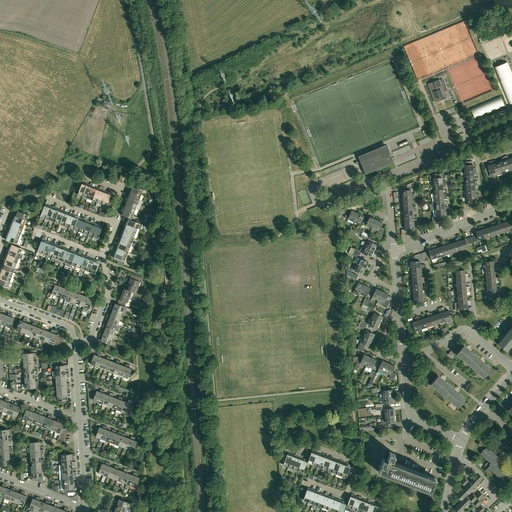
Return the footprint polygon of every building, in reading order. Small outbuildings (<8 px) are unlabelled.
[(511,103),(511,71),(508,62),(494,67),(509,104),(511,103)] [(486,89),(487,93),(495,90),(491,78),(485,80),(487,86),(482,88),(483,90),(486,89)] [(435,101),(446,97),(440,80),(428,84),(435,101)] [(501,96),(473,108),(476,117),(486,113),(486,114),(505,106),(501,96)] [(369,157),(360,161),(365,173),(376,169),(377,170),(380,169),(379,167),(393,161),(388,149),(377,154),(376,151),(367,154),(369,157)] [(503,161),(500,162),(503,173),(506,172),(505,170),(508,169),(505,157),(502,158),(503,161)] [(497,175),(503,173),(500,162),(496,163),(495,160),(492,161),(497,175)] [(489,171),(490,174),(490,176),(492,177),(497,175),(492,161),(490,162),(490,165),(487,166),(487,165),(483,166),(485,172),(489,171)] [(443,173),(436,174),(436,178),(433,178),(433,176),(430,176),(430,181),(433,181),(433,185),(445,183),(445,181),(442,181),(442,177),(443,177),(443,173)] [(78,194),(83,196),(87,186),(84,185),(85,183),(79,181),(76,189),(79,190),(78,194)] [(87,200),(88,198),(92,200),(96,190),(94,189),(95,184),(93,183),(92,186),(87,200)] [(82,198),(87,200),(92,186),(90,185),(88,190),(86,189),(87,186),(83,196),(82,198)] [(132,188),(131,191),(141,195),(143,190),(131,185),(130,187),(132,188)] [(99,191),(96,190),(92,200),(97,202),(103,187),(100,186),(99,191)] [(105,188),(103,187),(97,202),(96,205),(101,207),(102,204),(105,195),(106,193),(103,192),(105,188)] [(128,192),(127,195),(139,199),(141,195),(131,191),(130,193),(128,192)] [(107,205),(111,193),(109,192),(107,197),(105,196),(105,195),(102,204),(107,205)] [(128,198),(127,200),(137,204),(139,199),(127,195),(126,197),(128,198)] [(124,202),(123,204),(135,209),(137,204),(127,200),(126,203),(124,202)] [(45,204),(40,216),(45,218),(49,208),(47,207),(47,205),(45,204)] [(124,207),(123,210),(134,214),(135,209),(123,204),(122,206),(124,207)] [(45,218),(50,220),(55,208),(52,207),(52,209),(49,208),(45,218)] [(50,220),(55,222),(59,212),(56,211),(57,209),(55,208),(50,220)] [(120,214),(132,219),(134,214),(123,210),(122,212),(121,211),(120,214)] [(344,217),(348,219),(354,222),(358,213),(351,210),(349,216),(346,214),(344,217)] [(16,211),(14,215),(26,220),(28,215),(27,215),(28,212),(23,211),(23,213),(16,211)] [(55,222),(59,224),(64,212),(62,211),(61,213),(59,212),(55,222)] [(59,224),(64,226),(68,215),(66,214),(66,212),(64,212),(59,224)] [(354,222),(360,224),(364,216),(358,213),(354,222)] [(64,226),(69,227),(74,215),(71,214),(71,216),(68,215),(64,226)] [(13,218),(12,220),(24,225),(26,220),(14,215),(14,216),(16,216),(15,218),(13,218)] [(69,227),(74,229),(78,219),(75,218),(76,216),(74,215),(69,227)] [(366,225),(372,228),(376,219),(370,217),(366,225)] [(74,229),(78,231),(83,219),(81,218),(80,220),(78,219),(74,229)] [(78,231),(83,233),(87,223),(85,222),(86,220),(83,219),(78,231)] [(142,224),(127,219),(126,221),(128,222),(127,224),(140,229),(142,224)] [(382,222),(376,219),(372,228),(378,231),(376,234),(380,236),(383,229),(379,228),(382,222)] [(504,223),(500,224),(503,232),(509,230),(506,219),(503,220),(504,223)] [(13,223),(12,225),(22,229),(24,225),(12,220),(11,222),(13,223)] [(83,233),(88,235),(93,223),(91,222),(90,224),(87,223),(83,233)] [(500,224),(497,225),(496,222),(493,223),(497,234),(503,232),(500,224)] [(88,235),(93,237),(97,226),(94,225),(95,223),(93,223),(88,235)] [(492,227),(488,228),(491,236),(497,234),(493,223),(491,223),(492,227)] [(136,233),(137,228),(140,229),(127,224),(126,227),(124,226),(123,228),(136,233)] [(9,227),(8,230),(20,234),(22,229),(12,225),(11,228),(9,227)] [(99,227),(97,226),(93,237),(98,239),(103,226),(100,225),(99,227)] [(488,228),(485,229),(484,226),(481,227),(485,238),(491,236),(488,228)] [(476,232),(477,235),(478,240),(485,238),(481,227),(478,228),(479,230),(476,232)] [(124,231),(123,234),(134,238),(136,233),(123,228),(122,230),(124,231)] [(9,233),(8,235),(19,239),(20,234),(8,230),(7,232),(9,233)] [(121,235),(120,238),(132,242),(134,238),(123,234),(122,236),(121,235)] [(5,239),(17,244),(19,239),(8,235),(8,238),(6,237),(5,239)] [(465,239),(462,240),(461,237),(458,238),(462,250),(468,248),(467,244),(465,239)] [(121,241),(120,243),(130,247),(132,242),(120,238),(119,240),(121,241)] [(457,242),(453,243),(456,252),(462,250),(458,238),(456,239),(457,242)] [(42,239),(37,252),(36,254),(41,256),(46,243),(44,242),(45,240),(42,239)] [(368,241),(365,247),(374,251),(376,245),(368,241)] [(453,243),(450,244),(449,241),(446,242),(450,254),(456,252),(453,243)] [(49,244),(46,243),(41,256),(42,256),(42,254),(47,255),(52,243),(50,242),(49,244)] [(444,246),(441,247),(443,255),(450,254),(446,242),(443,243),(444,246)] [(47,255),(52,257),(56,247),(53,246),(54,244),(52,243),(47,255)] [(117,245),(116,247),(128,252),(130,247),(120,243),(119,246),(117,245)] [(22,248),(10,244),(9,246),(11,247),(10,250),(20,253),(22,248)] [(441,247),(437,248),(436,245),(434,246),(437,257),(443,255),(441,247)] [(52,257),(56,259),(61,247),(59,246),(58,248),(56,247),(52,257)] [(430,256),(431,259),(437,257),(434,246),(431,247),(432,250),(428,251),(430,256)] [(56,259),(61,261),(65,251),(63,250),(64,248),(61,247),(56,259)] [(117,250),(116,253),(126,257),(128,252),(116,247),(115,250),(117,250)] [(365,247),(362,253),(371,257),(374,251),(365,247)] [(7,251),(6,254),(19,258),(20,253),(10,250),(9,252),(7,251)] [(68,252),(65,251),(61,261),(66,263),(71,250),(69,250),(68,252)] [(73,251),(71,250),(66,263),(65,265),(70,267),(75,254),(72,253),(73,251)] [(77,255),(75,254),(70,267),(75,269),(76,266),(80,254),(78,253),(77,255)] [(124,262),(126,257),(116,253),(115,255),(113,255),(112,257),(124,262)] [(8,257),(7,259),(17,263),(19,258),(6,254),(6,256),(8,257)] [(75,269),(79,271),(84,258),(82,257),(83,255),(80,254),(76,266),(76,267),(75,269)] [(80,271),(80,268),(85,270),(90,258),(88,257),(87,259),(84,258),(79,271),(80,271)] [(85,270),(90,272),(94,262),(91,261),(92,259),(90,258),(85,270)] [(360,258),(357,264),(365,268),(368,262),(360,258)] [(4,261),(3,263),(15,268),(17,263),(7,259),(6,262),(4,261)] [(95,274),(100,262),(97,261),(96,263),(94,262),(90,272),(95,274)] [(4,266),(3,269),(13,273),(15,268),(3,263),(2,265),(4,266)] [(363,274),(365,268),(357,264),(354,270),(363,274)] [(0,270),(0,272),(11,277),(13,273),(3,269),(2,271),(0,270)] [(0,278),(9,282),(11,277),(0,272),(0,275),(0,276),(0,278)] [(131,278),(129,284),(137,287),(139,281),(142,282),(143,278),(131,274),(130,277),(131,278)] [(0,284),(7,287),(9,282),(0,278),(0,284)] [(128,287),(127,289),(131,291),(135,293),(137,287),(129,284),(125,282),(124,286),(128,287)] [(354,291),(360,294),(364,285),(358,282),(354,291)] [(51,294),(56,296),(61,283),(59,283),(58,285),(55,284),(51,294)] [(56,296),(61,297),(64,288),(62,287),(63,284),(61,283),(56,296)] [(360,294),(366,296),(370,288),(364,285),(360,294)] [(61,297),(65,299),(64,301),(65,301),(70,287),(68,286),(67,289),(64,288),(61,297)] [(65,301),(69,303),(74,292),(71,291),(72,288),(70,287),(65,301)] [(119,289),(117,292),(129,297),(131,291),(127,289),(123,288),(122,290),(119,289)] [(372,297),(378,300),(382,291),(376,288),(372,297)] [(69,303),(70,301),(75,303),(79,290),(78,290),(76,293),(74,292),(69,303)] [(82,291),(79,290),(75,303),(74,306),(79,307),(80,305),(79,305),(83,295),(80,294),(82,291)] [(388,294),(382,291),(378,300),(384,303),(382,306),(387,308),(390,302),(386,300),(388,294)] [(127,303),(129,297),(117,292),(116,295),(119,297),(118,299),(120,300),(119,303),(125,306),(126,302),(127,303)] [(86,296),(83,295),(79,305),(80,305),(84,307),(89,294),(87,293),(86,296)] [(91,295),(89,294),(84,307),(89,308),(90,307),(91,307),(92,304),(91,303),(93,299),(90,298),(91,295)] [(111,305),(110,307),(123,311),(125,307),(115,303),(114,306),(111,305)] [(110,307),(110,309),(113,310),(111,313),(121,316),(123,311),(110,307)] [(449,311),(445,312),(444,309),(442,310),(445,321),(452,319),(449,311)] [(440,313),(437,315),(439,323),(445,321),(442,310),(439,311),(440,313)] [(1,324),(5,326),(10,313),(8,313),(7,316),(4,314),(1,324)] [(5,326),(10,328),(11,325),(13,326),(15,323),(13,322),(14,318),(11,317),(12,314),(10,313),(5,326)] [(107,314),(107,316),(119,321),(121,316),(111,313),(110,315),(107,314)] [(374,313),(371,319),(380,323),(383,317),(374,313)] [(437,315),(433,316),(432,313),(430,314),(433,325),(439,323),(437,315)] [(428,317),(424,318),(427,327),(433,325),(430,314),(427,314),(428,317)] [(107,316),(106,318),(109,319),(108,322),(117,325),(119,321),(107,316)] [(424,318),(421,320),(420,317),(417,318),(421,329),(427,327),(424,318)] [(412,335),(413,334),(416,334),(415,331),(421,329),(417,318),(415,318),(416,321),(412,322),(413,326),(411,327),(412,335)] [(19,320),(16,330),(21,332),(25,319),(24,319),(22,321),(19,320)] [(21,332),(25,334),(29,324),(26,323),(27,320),(25,319),(21,332)] [(371,319),(369,325),(368,325),(377,329),(380,323),(371,319)] [(25,334),(30,335),(35,323),(33,322),(32,325),(29,324),(25,334)] [(104,324),(103,325),(116,330),(117,325),(108,322),(107,325),(104,324)] [(30,335),(35,337),(38,328),(36,327),(37,324),(35,323),(30,335)] [(103,325),(102,327),(105,329),(104,331),(114,335),(116,330),(103,325)] [(35,337),(39,339),(44,326),(42,326),(41,329),(38,328),(35,337)] [(39,339),(44,341),(48,331),(45,330),(46,327),(44,326),(39,339)] [(44,341),(49,343),(54,330),(52,329),(50,332),(48,331),(44,341)] [(55,340),(56,337),(57,335),(54,334),(55,331),(54,330),(49,343),(54,344),(54,343),(55,340)] [(366,330),(363,336),(372,340),(375,334),(366,330)] [(511,332),(510,330),(501,340),(498,344),(506,351),(511,344),(511,332)] [(103,334),(100,333),(100,335),(112,340),(114,335),(104,331),(103,334)] [(100,335),(99,337),(102,338),(101,341),(110,344),(112,340),(100,335)] [(369,346),(372,340),(363,336),(360,342),(369,346)] [(464,345),(462,346),(460,349),(458,351),(456,353),(456,354),(470,366),(478,357),(464,345)] [(100,353),(98,353),(97,355),(94,354),(90,364),(95,366),(100,353)] [(95,366),(100,368),(104,358),(101,357),(102,354),(100,353),(95,366)] [(360,363),(366,366),(370,357),(364,354),(360,363)] [(106,359),(104,358),(100,368),(105,369),(109,357),(107,356),(106,359)] [(105,369),(109,371),(113,362),(110,361),(111,358),(109,357),(105,369)] [(369,367),(372,368),(376,360),(370,357),(366,366),(366,367),(369,368),(369,367)] [(491,369),(484,362),(478,357),(470,366),(484,378),(491,369)] [(115,363),(113,362),(109,371),(114,373),(119,360),(117,360),(115,363)] [(114,373),(119,375),(122,365),(119,364),(121,361),(119,360),(114,373)] [(378,371),(384,373),(388,363),(382,361),(378,371)] [(125,366),(122,365),(119,375),(123,376),(128,364),(126,363),(125,366)] [(395,366),(388,363),(384,373),(385,372),(390,375),(389,378),(393,380),(396,374),(392,372),(395,366)] [(128,378),(132,369),(129,368),(130,365),(128,364),(123,376),(128,378)] [(438,375),(436,377),(434,379),(432,381),(430,384),(444,396),(452,387),(438,375)] [(466,399),(452,387),(444,396),(458,408),(466,399)] [(96,392),(95,396),(93,400),(98,402),(102,390),(101,389),(99,392),(97,391),(96,392)] [(104,390),(102,390),(98,402),(102,404),(106,394),(103,393),(104,390)] [(109,395),(106,394),(102,404),(107,406),(112,393),(110,392),(109,395)] [(107,406),(112,407),(115,398),(113,397),(114,394),(112,393),(107,406)] [(64,401),(64,400),(67,400),(67,397),(70,397),(70,395),(57,396),(57,401),(59,401),(59,402),(60,403),(61,403),(63,403),(64,403),(64,402),(64,401)] [(118,399),(115,398),(112,407),(116,409),(121,397),(119,396),(118,399)] [(116,409),(121,411),(125,402),(122,400),(123,398),(121,397),(116,409)] [(3,411),(7,413),(11,404),(8,403),(9,400),(7,399),(3,411)] [(128,403),(125,402),(121,411),(126,413),(131,400),(129,400),(128,403)] [(134,406),(134,405),(131,404),(132,401),(131,400),(126,413),(131,415),(132,412),(134,406)] [(14,405),(11,404),(7,413),(12,415),(17,402),(15,402),(14,405)] [(17,417),(20,407),(18,406),(19,403),(17,402),(12,415),(17,417)] [(26,409),(22,419),(27,421),(32,408),(30,408),(29,410),(26,409)] [(27,421),(32,422),(35,413),(33,412),(34,409),(32,408),(27,421)] [(38,414),(35,413),(32,422),(37,424),(41,412),(39,411),(38,414)] [(37,424),(41,426),(45,417),(42,416),(43,413),(41,412),(37,424)] [(48,418),(45,417),(41,426),(46,428),(51,415),(49,415),(48,418)] [(53,416),(51,415),(46,428),(51,430),(54,420),(52,419),(53,416)] [(389,427),(388,423),(395,422),(394,415),(385,416),(385,420),(381,420),(382,423),(379,423),(379,428),(389,427)] [(57,421),(54,420),(51,430),(55,431),(60,419),(58,418),(57,421)] [(61,423),(62,420),(60,419),(55,431),(60,433),(61,432),(62,429),(63,426),(64,424),(61,423)] [(99,427),(96,436),(96,437),(100,438),(105,426),(103,425),(102,428),(99,427)] [(105,440),(109,431),(109,429),(107,428),(107,427),(105,426),(100,438),(105,440)] [(111,432),(109,431),(105,440),(110,442),(115,430),(113,429),(111,432)] [(110,442),(114,444),(118,434),(115,433),(117,430),(115,430),(110,442)] [(121,435),(118,434),(114,444),(119,445),(124,433),(122,432),(121,435)] [(119,445),(124,447),(128,438),(125,437),(126,434),(124,433),(119,445)] [(130,439),(128,438),(124,447),(129,449),(133,437),(131,436),(130,439)] [(134,440),(135,437),(133,437),(129,449),(133,451),(137,441),(134,440)] [(511,448),(503,440),(499,444),(505,449),(498,456),(491,449),(490,450),(488,449),(487,451),(485,449),(484,449),(483,450),(483,451),(481,453),(489,461),(485,465),(488,468),(486,470),(486,471),(487,472),(489,472),(491,469),(501,479),(502,477),(503,478),(504,476),(506,479),(508,479),(509,478),(509,476),(511,474),(503,467),(507,463),(511,463),(511,461),(511,448)] [(380,462),(381,463),(378,471),(431,491),(436,478),(389,460),(390,459),(393,460),(395,454),(391,452),(392,451),(386,449),(385,451),(389,453),(387,458),(388,458),(387,459),(382,457),(380,462)] [(307,463),(313,465),(317,455),(314,454),(314,452),(312,451),(307,463)] [(292,456),(290,456),(290,454),(288,453),(283,465),(288,467),(292,456)] [(288,467),(293,469),(299,454),(296,453),(295,457),(292,456),(288,467)] [(299,454),(293,469),(297,470),(298,470),(302,460),(299,459),(301,455),(298,454),(299,454)] [(313,465),(317,467),(322,455),(319,454),(319,455),(317,455),(313,465)] [(317,467),(322,469),(326,458),(323,457),(324,455),(322,455),(317,467)] [(322,469),(327,470),(332,458),(329,457),(328,459),(326,458),(322,469)] [(331,474),(332,472),(336,462),(333,461),(334,459),(332,458),(327,470),(329,471),(328,473),(331,474)] [(302,475),(307,460),(305,459),(304,461),(302,460),(298,470),(297,470),(297,472),(298,472),(298,473),(302,475)] [(332,472),(336,474),(341,462),(339,461),(338,463),(336,462),(332,472)] [(98,473),(103,475),(108,462),(106,462),(105,465),(102,463),(101,466),(98,473)] [(103,475),(108,476),(111,467),(109,466),(110,463),(108,462),(103,475)] [(336,474),(341,476),(345,465),(343,464),(343,463),(341,462),(336,474)] [(346,478),(351,465),(348,464),(348,466),(345,465),(341,476),(346,478)] [(114,468),(111,467),(108,476),(112,478),(117,466),(115,465),(114,468)] [(112,478),(117,480),(121,471),(118,470),(119,467),(117,466),(112,478)] [(123,472),(121,471),(117,480),(122,482),(127,469),(125,469),(123,472)] [(122,482),(126,483),(130,474),(127,473),(129,470),(127,469),(122,482)] [(133,475),(130,474),(126,483),(131,485),(136,473),(134,472),(133,475)] [(137,477),(138,474),(136,473),(131,485),(136,487),(140,478),(137,477)] [(479,474),(471,482),(462,491),(461,490),(457,495),(462,500),(477,485),(483,478),(479,474)] [(459,487),(460,489),(464,485),(465,486),(470,481),(465,477),(459,484),(461,485),(459,487)] [(5,488),(7,485),(5,484),(0,496),(4,498),(8,489),(5,488)] [(77,486),(77,484),(63,485),(64,491),(65,491),(65,492),(66,493),(74,492),(74,486),(77,486)] [(11,490),(8,489),(4,498),(9,500),(14,488),(12,487),(11,490)] [(16,488),(14,488),(9,500),(14,502),(17,492),(15,491),(16,488)] [(308,488),(303,500),(308,502),(312,491),(310,491),(310,489),(308,488)] [(20,494),(17,492),(14,502),(19,504),(23,491),(21,491),(20,494)] [(23,506),(27,496),(24,495),(25,492),(23,491),(19,504),(23,506)] [(308,502),(313,504),(318,491),(315,491),(315,492),(312,491),(308,502)] [(313,504),(318,506),(322,495),(319,494),(320,492),(318,491),(313,504)] [(474,494),(469,498),(467,496),(459,504),(458,504),(454,508),(457,511),(455,511),(460,511),(472,501),(478,507),(482,502),(480,500),(484,496),(480,491),(476,496),(474,494)] [(318,506),(322,507),(327,495),(325,494),(324,496),(322,495),(318,506)] [(322,507),(327,509),(331,499),(329,498),(329,496),(327,495),(322,507)] [(350,511),(354,501),(355,498),(353,497),(353,496),(351,495),(345,510),(350,511)] [(33,498),(29,508),(32,509),(34,510),(39,497),(37,496),(36,499),(33,498)] [(34,510),(38,511),(42,502),(39,501),(41,498),(39,497),(34,510)] [(355,498),(354,501),(350,511),(351,511),(355,511),(356,511),(361,498),(358,497),(358,499),(355,498)] [(327,509),(332,511),(337,499),(334,498),(334,500),(331,499),(327,509)] [(356,511),(359,511),(360,511),(365,502),(362,501),(363,499),(361,498),(356,511)] [(118,502),(115,501),(114,502),(127,507),(129,502),(119,499),(118,502)] [(332,511),(334,511),(337,511),(341,502),(338,501),(339,500),(337,499),(332,511)] [(367,503),(365,502),(360,511),(366,511),(370,502),(371,500),(369,499),(367,503)] [(45,503),(42,502),(38,511),(40,511),(43,511),(48,501),(46,500),(45,503)] [(43,511),(48,511),(51,505),(49,504),(50,501),(48,501),(43,511)] [(342,511),(346,502),(344,501),(343,503),(341,502),(337,511),(342,511)] [(114,502),(114,504),(117,506),(115,508),(125,511),(127,507),(114,502)] [(371,511),(374,506),(372,505),(373,503),(370,502),(366,511),(371,511)] [(377,511),(381,504),(378,503),(377,507),(374,506),(371,511),(377,511)]
